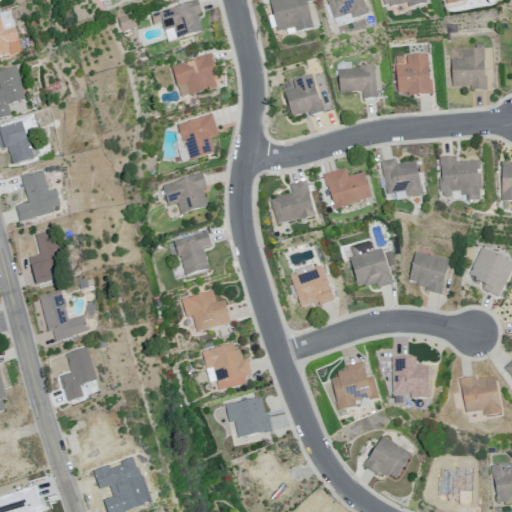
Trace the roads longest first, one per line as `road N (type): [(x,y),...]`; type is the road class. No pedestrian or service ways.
road 1 (residential): [(237,0),(256,93),(243,188),(251,253),(321,449),(380,511)]
road 2 (residential): [(75,511),(0,250)]
road 3 (residential): [(248,155),(511,120)]
road 4 (residential): [(282,354),(402,321),(475,332)]
